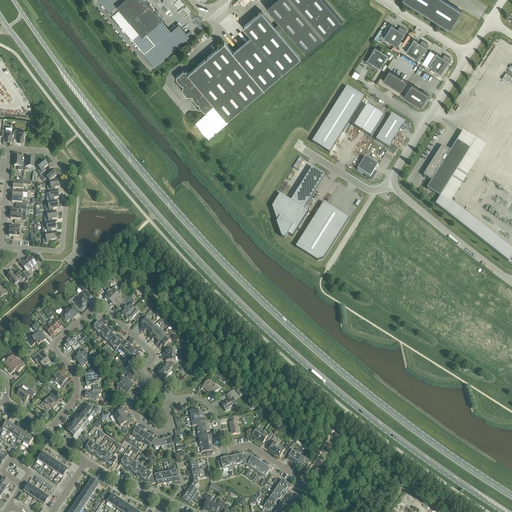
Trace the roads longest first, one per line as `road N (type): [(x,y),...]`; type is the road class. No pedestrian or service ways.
road 1 (primary): [(0,15),(134,190),(244,309),(368,417),(501,511)]
road 2 (primary): [(511,495),(352,382),(230,270),(96,115),(13,0)]
road 3 (residential): [(150,377),(143,369),(152,353),(98,302),(51,345),(75,388),(47,430)]
road 4 (residential): [(280,511),(302,479),(250,445),(221,450),(208,405),(171,398)]
road 5 (residential): [(8,149),(45,152),(68,180),(62,247),(22,248)]
road 6 (unclassified): [(511,281),(387,183)]
road 7 (residential): [(171,398),(170,427),(159,432),(138,420),(129,404),(150,377)]
